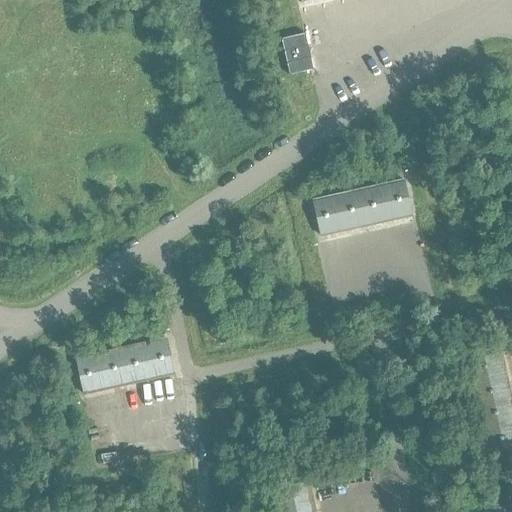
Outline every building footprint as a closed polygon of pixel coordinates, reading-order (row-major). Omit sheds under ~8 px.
[(306,34),(282,39),(291,80),(315,75),(306,34)] [(313,201),(321,236),(413,216),(405,180),(313,201)] [(167,339),(76,359),(84,394),(175,374),(167,339)] [(467,363),(487,453),(511,447),(511,403),(501,355),(467,363)] [(273,490),(278,511),(314,511),(308,482),(273,490)]
